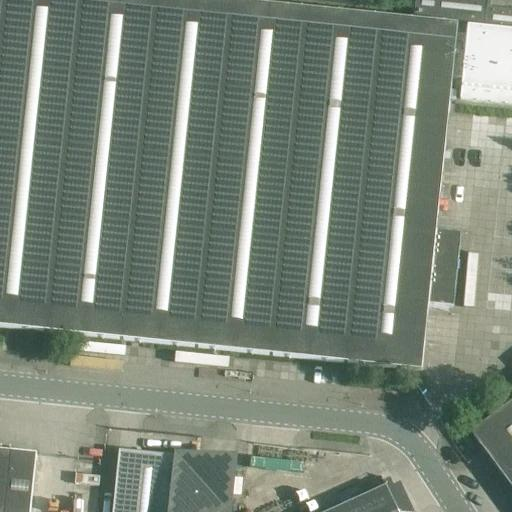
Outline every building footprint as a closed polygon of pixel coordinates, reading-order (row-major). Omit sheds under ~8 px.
[(0,0),(0,329),(421,373),(451,79),(462,80),(460,100),(511,105),(511,12),(487,10),(487,0),(415,0),(414,12),(413,22),(195,0),(0,0)] [(511,403),(470,435),(483,453),(511,491),(511,403)] [(0,511),(30,511),(36,455),(0,451),(0,511)] [(199,461),(120,452),(118,452),(112,511),(227,511),(233,464),(211,462),(211,466),(199,465),(199,461)] [(396,511),(385,488),(332,511),(396,511)]
